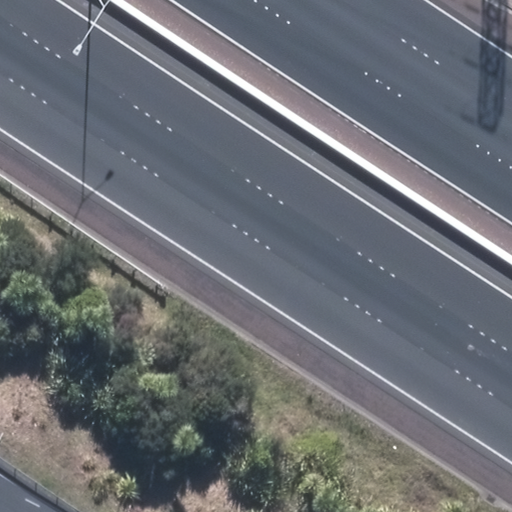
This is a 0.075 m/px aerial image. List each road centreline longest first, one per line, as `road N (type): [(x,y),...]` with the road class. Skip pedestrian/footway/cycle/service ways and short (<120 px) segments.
road 1 (motorway): [(511,416),(0,80)]
road 2 (motorway): [(343,0),(511,109)]
